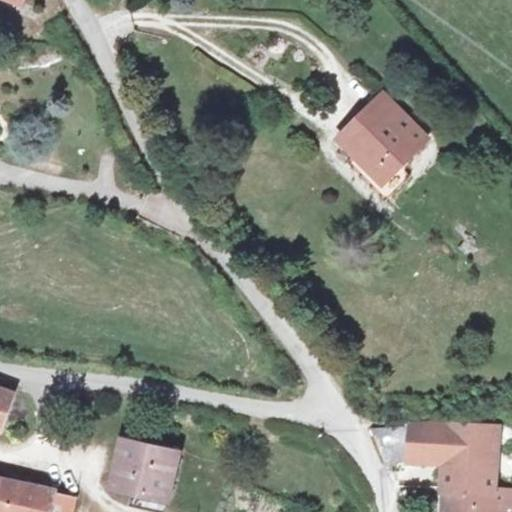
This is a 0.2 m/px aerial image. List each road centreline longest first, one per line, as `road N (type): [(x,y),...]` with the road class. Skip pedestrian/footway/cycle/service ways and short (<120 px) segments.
road 1 (unclassified): [(351,408),(189,209),(82,0)]
road 2 (unclassified): [(351,408),(287,426),(0,380)]
